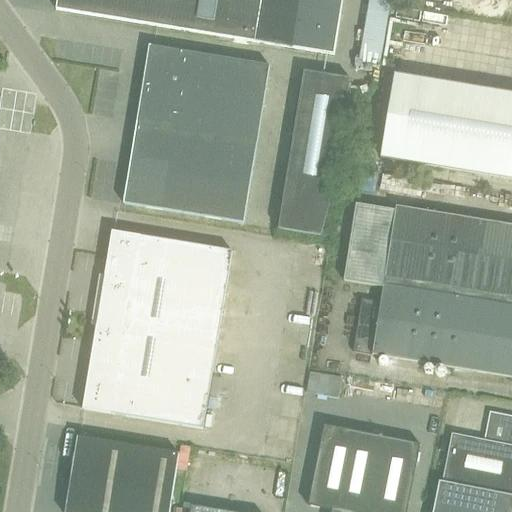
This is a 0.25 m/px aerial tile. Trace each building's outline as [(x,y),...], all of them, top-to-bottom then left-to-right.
[(343,0),(57,0),(56,10),(334,55),(343,0)] [(124,204),(244,224),(270,66),(150,47),(124,204)] [(278,230),(322,237),(331,204),(351,79),(304,72),(278,230)] [(511,94),(395,75),(381,158),(511,179),(511,94)] [(511,225),(396,207),(396,211),(356,204),(344,282),(383,288),(381,302),(362,299),(353,353),(511,378),(511,225)] [(232,252),(112,232),(83,410),(203,429),(232,252)] [(310,373),(306,394),(317,396),(320,375),(310,373)] [(317,396),(327,397),(330,376),(320,375),(317,396)] [(338,399),(341,378),(330,376),(327,397),(338,399)] [(440,481),(433,511),(511,511),(511,418),(491,414),(486,441),(453,434),(443,482),(440,481)] [(331,511),(407,511),(421,445),(325,426),(309,506),(332,511),(331,511)] [(169,511),(179,455),(78,439),(66,511),(169,511)]
